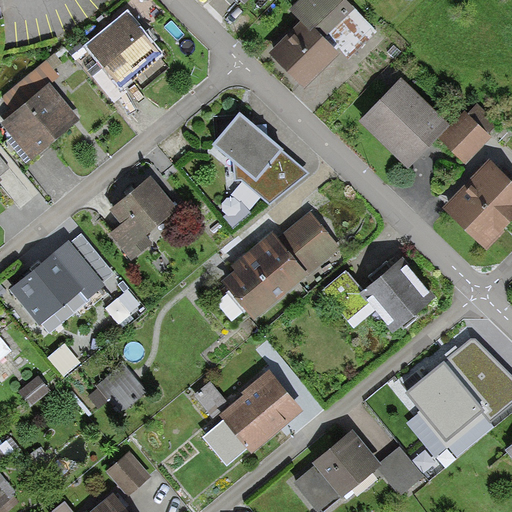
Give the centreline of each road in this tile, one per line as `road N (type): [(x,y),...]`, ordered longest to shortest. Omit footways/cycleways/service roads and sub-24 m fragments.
road 1 (residential): [(482,293),(214,511)]
road 2 (residential): [(237,65),(482,293)]
road 3 (residential): [(237,65),(0,260)]
